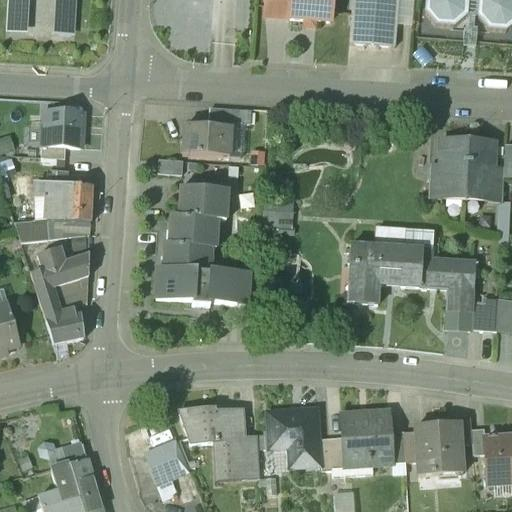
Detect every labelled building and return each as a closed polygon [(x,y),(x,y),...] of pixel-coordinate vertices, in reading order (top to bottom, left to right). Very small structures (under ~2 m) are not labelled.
[(289,0),(264,0),(263,20),(288,22),(289,0)] [(330,0),(289,0),(288,22),(288,23),(328,26),(330,0)] [(351,0),(349,28),(395,31),(397,0),(351,0)] [(397,0),(395,31),(413,32),(415,0),(397,0)] [(423,0),(424,0),(423,18),(434,31),(455,33),(466,23),(467,4),(467,0),(423,0)] [(467,0),(467,4),(466,23),(465,33),(458,34),(457,55),(474,55),(474,34),(470,33),(471,22),(473,0),(467,0)] [(511,0),(473,0),(471,22),(484,34),(504,37),(511,31),(511,0)] [(395,31),(349,28),(348,48),(393,51),(395,31)] [(234,114),(208,112),(207,126),(233,127),(234,114)] [(81,117),(44,115),(42,150),(64,151),(79,152),(81,117)] [(229,131),(183,128),(182,158),(227,161),(229,131)] [(466,146),(441,144),(440,171),(441,171),(439,196),(441,196),(464,197),(466,146)] [(491,147),(466,146),(464,197),(487,198),(488,198),(489,174),(490,174),(491,147)] [(42,150),(40,150),(39,162),(63,163),(64,151),(42,150)] [(181,165),(157,164),(156,178),(180,179),(181,165)] [(440,171),(428,171),(426,202),(441,203),(441,196),(439,196),(441,171),(440,171)] [(490,174),(489,174),(488,198),(487,198),(486,205),(501,206),(502,174),(490,174)] [(90,191),(34,187),(33,203),(45,203),(45,224),(45,225),(89,227),(90,191)] [(225,194),(179,191),(178,221),(215,223),(224,224),(225,194)] [(279,203),(261,202),(260,227),(277,228),(279,203)] [(30,221),(41,221),(41,206),(30,206),(30,221)] [(178,221),(169,220),(168,247),(214,250),(215,223),(178,221)] [(89,227),(45,225),(45,224),(39,225),(47,244),(88,239),(89,227)] [(39,225),(13,227),(19,248),(47,244),(39,225)] [(450,242),(438,241),(437,253),(449,254),(450,242)] [(168,247),(164,247),(162,275),(162,276),(208,278),(209,252),(213,252),(214,250),(168,247)] [(421,253),(348,249),(347,270),(348,271),(347,272),(354,273),(351,308),(376,309),(377,289),(418,292),(421,253)] [(77,251),(60,255),(63,266),(79,261),(77,251)] [(59,252),(44,257),(49,271),(29,278),(52,349),(82,342),(79,318),(74,319),(72,312),(65,314),(63,304),(56,306),(52,292),(78,284),(80,291),(86,290),(87,258),(79,261),(63,266),(60,255),(59,252)] [(473,266),(431,263),(432,254),(421,253),(418,292),(445,294),(471,295),(473,266)] [(208,278),(162,276),(162,275),(156,275),(154,303),(191,305),(190,310),(208,311),(208,306),(244,308),(246,280),(208,278)] [(471,295),(445,294),(444,315),(470,317),(471,307),(471,295)] [(480,303),(480,307),(471,307),(470,317),(444,315),(443,333),(494,336),(496,304),(480,303)] [(494,336),(510,338),(511,323),(511,306),(496,304),(494,336)] [(0,310),(0,360),(6,359),(4,352),(17,349),(6,309),(0,310)] [(213,411),(177,414),(189,449),(215,447),(215,446),(223,445),(225,470),(239,469),(240,483),(258,482),(255,439),(243,440),(241,413),(213,414),(213,411)] [(315,413),(266,417),(268,453),(294,451),(295,471),(317,469),(319,469),(317,443),(316,443),(315,413)] [(356,417),(339,418),(340,442),(343,474),(344,474),(344,471),(390,468),(389,450),(391,450),(390,437),(388,437),(387,417),(357,419),(356,417)] [(469,421),(455,422),(456,427),(457,427),(459,448),(470,448),(469,434),(469,421)] [(456,427),(413,429),(415,466),(416,480),(460,477),(459,448),(457,427),(456,427)] [(482,433),(469,434),(470,448),(471,460),(483,459),(482,443),(483,443),(482,433)] [(413,435),(401,436),(403,467),(415,466),(413,435)] [(401,436),(390,437),(391,450),(389,450),(390,468),(403,467),(401,436)] [(511,473),(510,441),(495,442),(490,439),(486,443),(483,443),(482,443),(483,459),(485,490),(511,488),(511,473)] [(340,442),(328,443),(331,475),(343,474),(340,442)] [(328,443),(317,443),(319,469),(317,469),(318,475),(331,475),(328,443)] [(187,475),(175,445),(144,458),(157,488),(187,475)] [(51,448),(43,447),(37,452),(39,460),(47,462),(53,456),(51,448)] [(78,449),(53,456),(47,462),(50,473),(68,468),(85,463),(81,448),(78,448),(78,449)] [(99,511),(85,463),(68,468),(77,501),(77,502),(80,511),(99,511)] [(50,473),(49,474),(56,495),(60,507),(77,502),(77,501),(68,468),(50,473)] [(80,511),(77,502),(60,507),(56,495),(36,501),(39,511),(80,511)] [(39,511),(36,501),(21,506),(23,511),(39,511)]
